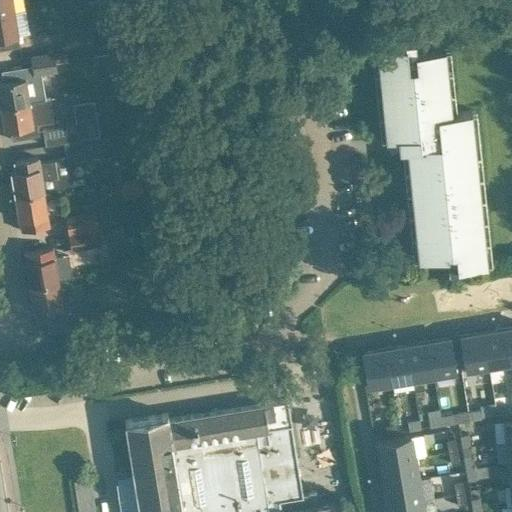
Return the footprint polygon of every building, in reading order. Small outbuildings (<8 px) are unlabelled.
[(0,0),(0,13),(14,11),(12,0),(0,0)] [(14,11),(0,13),(0,48),(16,46),(20,45),(18,33),(29,32),(25,9),(14,11)] [(396,45),(376,47),(386,137),(398,136),(399,147),(407,146),(418,257),(446,254),(448,269),(458,268),(458,265),(486,262),(484,242),(471,107),(465,107),(448,109),(441,45),(429,46),(426,19),(403,21),(405,37),(402,37),(403,44),(396,45)] [(93,42),(90,26),(62,31),(64,46),(93,42)] [(97,61),(127,54),(123,38),(93,45),(97,61)] [(0,104),(0,106),(48,98),(48,97),(45,98),(41,72),(57,69),(54,52),(31,56),(33,67),(23,69),(23,67),(2,71),(4,80),(0,81),(0,104)] [(48,98),(0,106),(4,130),(10,129),(11,139),(39,135),(38,123),(52,121),(48,98)] [(108,107),(92,109),(95,128),(111,126),(108,107)] [(75,123),(42,128),(44,144),(64,141),(78,139),(75,123)] [(78,139),(64,141),(67,160),(101,155),(100,151),(110,149),(108,136),(99,138),(78,141),(78,139)] [(15,195),(44,191),(41,176),(55,174),(53,159),(39,161),(38,157),(14,160),(16,170),(11,171),(15,195)] [(120,180),(123,196),(142,192),(139,177),(120,180)] [(44,191),(15,195),(19,219),(20,219),(22,230),(49,225),(44,191)] [(68,230),(98,225),(96,212),(66,217),(68,230)] [(98,225),(68,230),(71,249),(101,245),(101,243),(112,241),(110,226),(99,228),(98,225)] [(36,249),(25,251),(27,260),(26,261),(29,285),(58,280),(72,277),(68,255),(54,258),(52,246),(36,249)] [(58,280),(29,285),(33,309),(45,307),(47,317),(49,331),(79,326),(77,310),(63,313),(58,280)] [(511,365),(504,328),(483,331),(489,369),(511,365)] [(467,372),(489,369),(483,331),(461,335),(467,372)] [(456,374),(450,337),(428,341),(433,373),(434,378),(456,374)] [(433,373),(428,341),(406,344),(412,377),(433,373)] [(385,348),(390,380),(391,385),(413,382),(412,377),(406,344),(385,348)] [(363,351),(369,384),(390,380),(385,348),(363,351)] [(168,412),(125,420),(139,511),(345,511),(344,510),(342,508),(340,507),(337,507),(335,507),(334,502),(318,504),(316,492),(303,494),(287,399),(169,418),(168,412)] [(508,406),(496,407),(497,415),(509,414),(508,406)] [(479,408),(468,410),(470,420),(481,418),(479,408)] [(452,413),(440,415),(442,424),(454,423),(452,413)] [(440,415),(429,416),(431,426),(442,424),(440,415)] [(419,418),(408,420),(410,430),(421,428),(419,418)] [(398,423),(386,424),(388,432),(399,430),(398,423)] [(471,444),(469,433),(461,434),(463,446),(471,444)] [(410,434),(378,440),(382,462),(414,456),(410,434)] [(455,438),(447,439),(449,451),(457,449),(455,438)] [(309,443),(313,464),(334,461),(330,440),(309,443)] [(457,449),(449,451),(451,463),(459,462),(457,449)] [(473,454),(464,456),(466,468),(475,466),(473,454)] [(382,462),(385,483),(418,478),(414,456),(382,462)] [(436,481),(464,478),(461,463),(434,466),(436,481)] [(475,466),(466,468),(468,480),(477,479),(475,466)] [(489,476),(489,487),(504,488),(505,477),(489,476)] [(71,480),(76,511),(95,511),(91,477),(71,480)] [(418,478),(385,483),(389,505),(421,499),(418,478)] [(462,480),(454,481),(456,493),(464,492),(462,480)] [(464,492),(456,493),(458,506),(466,504),(464,492)] [(480,496),(471,497),(473,510),(482,508),(480,496)] [(423,511),(421,499),(389,505),(390,511),(423,511)]
